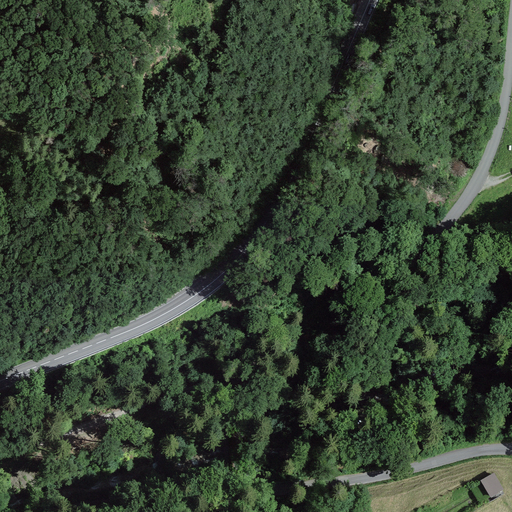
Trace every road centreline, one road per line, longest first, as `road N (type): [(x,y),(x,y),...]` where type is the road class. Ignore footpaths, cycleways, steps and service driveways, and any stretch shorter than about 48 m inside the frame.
road 1 (unclassified): [(511,26),(497,137),(477,187),(431,244),(237,438),(237,469),(256,487),(287,489),(511,450)]
road 2 (secondary): [(369,0),(302,156),(239,256),(166,312),(0,381)]
road 3 (track): [(0,458),(174,393),(307,368)]
